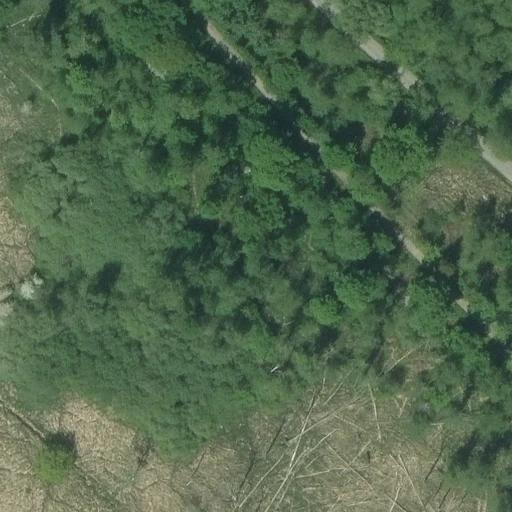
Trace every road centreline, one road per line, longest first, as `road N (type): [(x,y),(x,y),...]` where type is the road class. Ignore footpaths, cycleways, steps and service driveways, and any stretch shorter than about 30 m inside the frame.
road 1 (track): [(181,0),(511,346)]
road 2 (unknown): [(202,0),(511,323)]
road 3 (unclassified): [(511,170),(328,0)]
